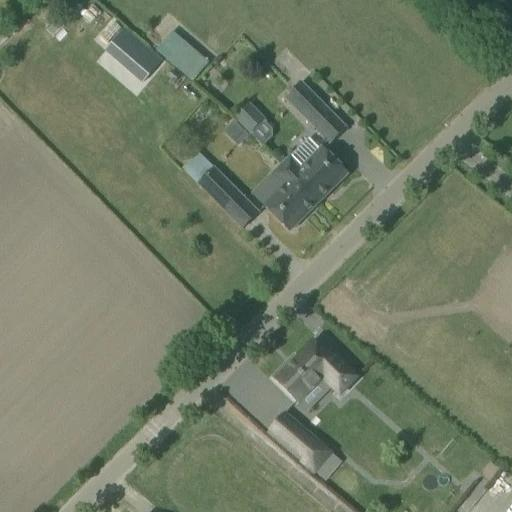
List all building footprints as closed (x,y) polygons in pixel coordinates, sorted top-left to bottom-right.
[(191,83),(210,63),(175,31),(157,50),(191,83)] [(152,72),(163,61),(132,33),(121,45),(152,72)] [(347,130),(301,83),(285,99),(331,146),(347,130)] [(234,119),(250,136),(265,121),(250,105),(234,119)] [(241,130),(231,139),(239,147),(248,137),(241,130)] [(281,166),(318,204),(348,175),(322,150),(302,169),(290,157),(281,166)] [(289,233),(318,204),(281,166),(252,195),(289,233)] [(198,185),(243,230),(258,214),(214,169),(198,185)] [(295,404),(319,378),(335,394),(352,376),(328,353),(325,356),(310,341),(293,359),(290,356),(268,379),(295,404)] [(305,431),(288,451),(301,463),(314,475),(333,453),(319,442),(318,442),(305,431)]
